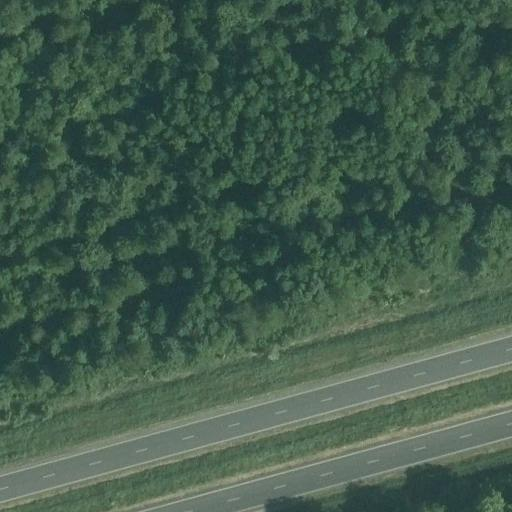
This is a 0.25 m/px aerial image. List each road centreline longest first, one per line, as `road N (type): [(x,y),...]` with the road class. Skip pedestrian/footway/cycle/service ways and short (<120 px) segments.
road 1 (trunk): [(511,352),(0,494)]
road 2 (trunk): [(210,511),(511,429)]
